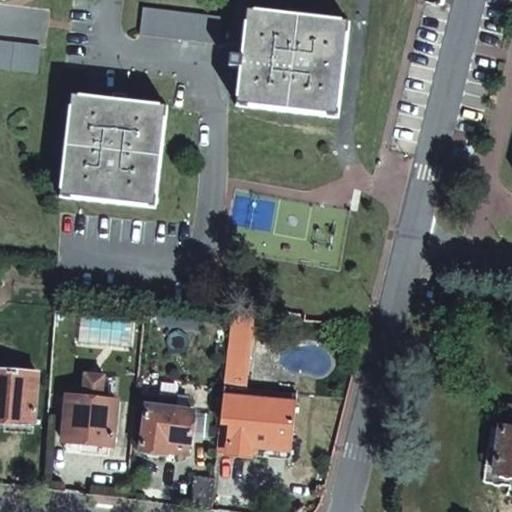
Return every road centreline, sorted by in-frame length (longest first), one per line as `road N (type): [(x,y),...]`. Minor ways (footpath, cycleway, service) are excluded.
road 1 (residential): [(416,221),(352,511)]
road 2 (residential): [(416,221),(474,0)]
